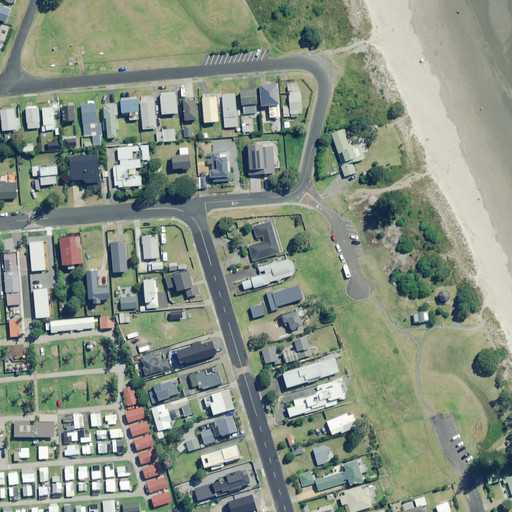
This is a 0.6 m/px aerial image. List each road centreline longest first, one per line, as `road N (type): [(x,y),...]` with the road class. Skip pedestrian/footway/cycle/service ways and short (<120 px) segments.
road 1 (residential): [(13,87),(292,63),(315,69),(323,93),(301,185),(286,195),(182,211)]
road 2 (residential): [(286,511),(199,228),(182,211)]
road 3 (residential): [(182,211),(0,223)]
